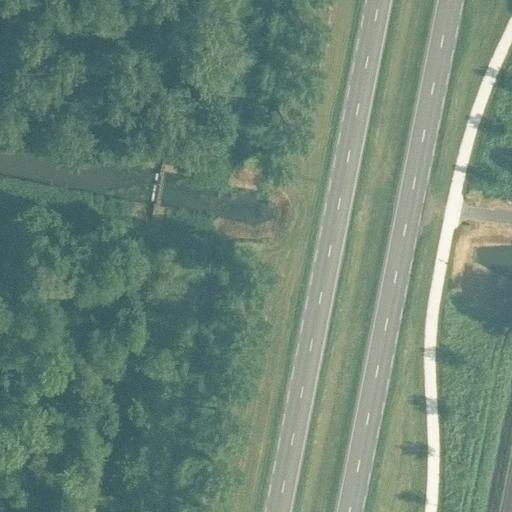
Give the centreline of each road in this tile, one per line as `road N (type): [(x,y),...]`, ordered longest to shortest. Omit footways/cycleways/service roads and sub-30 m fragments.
road 1 (primary): [(350,511),(450,0)]
road 2 (primary): [(372,0),(272,511)]
